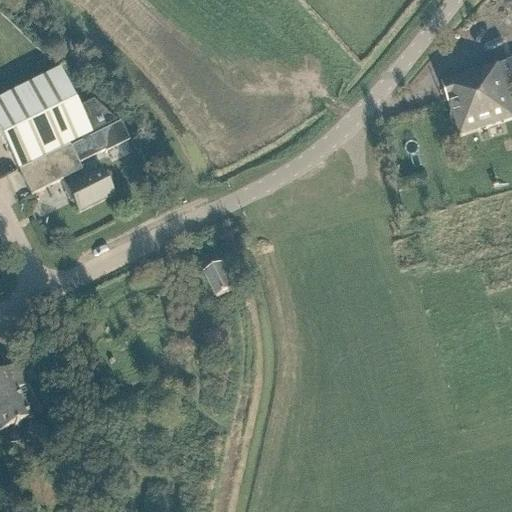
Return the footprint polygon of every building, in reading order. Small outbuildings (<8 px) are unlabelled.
[(511,60),(498,65),(506,90),(511,87),(511,60)] [(511,108),(506,90),(498,65),(442,83),(460,138),(511,121),(511,108)] [(0,136),(17,170),(93,131),(115,120),(92,101),(77,108),(58,70),(0,99),(0,136)] [(113,126),(70,147),(78,163),(121,142),(113,126)] [(18,173),(29,197),(63,179),(80,170),(68,147),(18,173)] [(80,170),(63,179),(81,214),(113,198),(99,170),(84,178),(80,170)] [(223,264),(204,273),(216,299),(235,290),(223,264)] [(0,440),(4,444),(14,445),(24,440),(27,434),(28,424),(26,420),(40,414),(26,385),(39,378),(31,360),(18,366),(17,365),(0,373),(0,440)]
